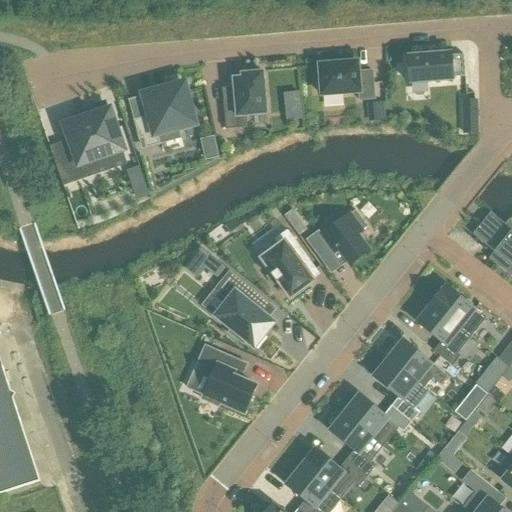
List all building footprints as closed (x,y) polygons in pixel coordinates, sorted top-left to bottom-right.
[(407,56),(409,85),(454,81),(454,78),(465,77),(463,55),(452,56),(452,52),(407,56)] [(320,98),(358,95),(359,102),(376,101),(373,71),(361,72),(360,60),(337,62),(337,60),(321,61),(321,63),(317,63),(320,98)] [(264,71),(259,71),(259,69),(245,70),(245,73),(240,73),(240,77),(232,78),(232,88),(222,88),(226,130),(248,128),(247,118),(269,116),(264,71)] [(194,125),(183,86),(166,91),(165,89),(145,94),(150,116),(133,120),(139,140),(143,139),(146,149),(160,145),(157,134),(194,125)] [(128,152),(112,105),(108,106),(106,101),(73,112),(75,118),(60,123),(69,150),(53,156),(64,188),(85,180),(81,169),(128,152)] [(471,124),(464,124),(464,135),(477,134),(476,101),(463,101),(464,116),(471,116),(471,124)] [(489,259),(508,275),(511,270),(511,222),(509,220),(505,225),(490,213),(473,235),(494,252),(489,259)] [(318,230),(305,240),(318,258),(335,246),(349,265),(371,251),(359,234),(362,231),(351,214),(321,234),(318,230)] [(306,230),(299,220),(291,226),(299,236),(306,230)] [(321,275),(288,231),(275,240),(280,247),(262,260),(272,274),(271,275),(277,284),(279,283),(292,299),(313,283),(312,282),(321,275)] [(193,260),(206,270),(217,280),(226,269),(202,249),(193,260)] [(229,273),(216,289),(230,299),(217,317),(232,329),(229,333),(243,344),(246,341),(257,349),(266,338),(263,335),(273,323),(259,312),(266,303),(229,273)] [(429,305),(431,306),(471,338),(486,319),(455,294),(448,288),(448,289),(446,287),(442,293),(440,292),(429,305)] [(458,354),(471,338),(431,306),(417,324),(441,343),(434,352),(453,367),(461,357),(458,354)] [(387,358),(425,388),(439,371),(434,366),(434,365),(402,339),(387,358)] [(203,347),(196,364),(210,370),(200,395),(203,396),(201,401),(217,408),(219,404),(243,414),(254,387),(239,380),(245,365),(203,347)] [(387,358),(371,377),(398,399),(393,406),(413,422),(419,414),(414,410),(429,391),(425,388),(387,358)] [(0,494),(40,482),(13,400),(16,394),(11,392),(2,366),(0,367),(0,494)] [(511,369),(510,368),(503,378),(511,385),(511,369)] [(496,385),(483,375),(475,385),(476,386),(487,395),(488,396),(496,385)] [(343,413),(384,446),(399,428),(390,421),(390,420),(358,394),(343,413)] [(465,421),(476,408),(465,399),(454,412),(465,421)] [(473,412),(465,422),(466,422),(472,428),(480,418),(473,412)] [(343,413),(327,432),(354,453),(347,461),(368,478),(376,469),(370,464),(384,446),(343,413)] [(465,422),(457,431),(465,437),(472,428),(466,422),(465,422)] [(314,448),(299,467),(341,500),(355,482),(361,487),(368,478),(347,461),(341,469),(314,448)] [(511,460),(509,458),(495,476),(511,488),(511,460)] [(430,467),(423,461),(415,471),(423,476),(430,467)] [(315,511),(317,511),(331,511),(341,500),(299,467),(284,486),(315,511)] [(504,511),(477,491),(462,509),(465,511),(504,511)] [(425,511),(429,508),(410,493),(401,504),(410,511),(425,511)] [(378,509),(382,511),(393,511),(399,505),(388,496),(378,509)] [(261,511),(284,511),(273,503),(268,508),(266,507),(261,511)]
